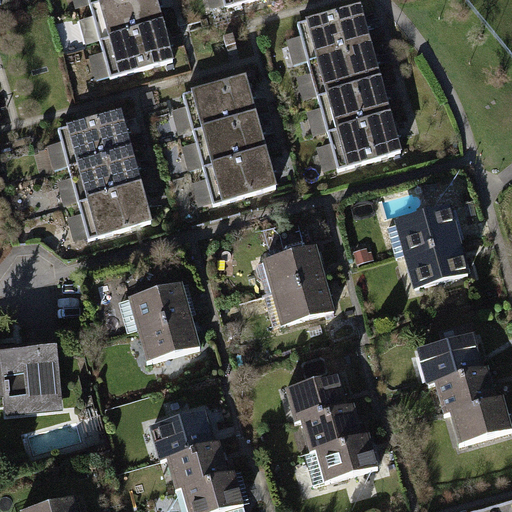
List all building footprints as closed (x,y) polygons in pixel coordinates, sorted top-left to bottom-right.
[(101,0),(88,4),(99,41),(163,22),(156,0),(101,0)] [(361,7),(297,24),(316,96),(381,79),(361,7)] [(99,41),(109,77),(173,59),(163,22),(99,41)] [(245,79),(181,97),(192,132),(255,113),(245,79)] [(316,96),(326,131),(390,114),(381,79),(316,96)] [(192,132),(202,166),(265,148),(255,113),(192,132)] [(326,131),(335,166),(399,148),(390,114),(326,131)] [(120,115),(56,133),(66,167),(130,149),(120,115)] [(202,166),(212,201),(276,182),(265,148),(202,166)] [(66,167),(76,202),(140,183),(130,149),(66,167)] [(76,202),(86,236),(150,218),(140,183),(76,202)] [(452,211),(398,224),(414,290),(468,276),(452,211)] [(316,248),(263,263),(282,329),(334,314),(316,248)] [(182,285),(127,300),(146,366),(200,351),(182,285)] [(473,341),(421,355),(429,387),(435,386),(482,373),(473,341)] [(56,347),(0,353),(0,399),(3,399),(5,418),(64,412),(56,347)] [(435,386),(444,416),(451,414),(498,401),(489,371),(482,373),(435,386)] [(337,378),(285,392),(294,424),(299,422),(346,409),(337,378)] [(451,414),(460,446),(511,431),(511,428),(504,400),(498,401),(451,414)] [(299,422),(308,453),(316,451),(362,438),(353,407),(346,409),(299,422)] [(204,415),(151,429),(160,461),(166,459),(212,447),(204,415)] [(316,451),(324,482),(377,468),(368,436),(362,438),(316,451)] [(166,459),(175,490),(182,488),(229,475),(220,445),(212,447),(166,459)] [(182,488),(188,511),(218,511),(244,505),(235,474),(229,475),(182,488)] [(75,511),(72,500),(29,511),(75,511)] [(511,511),(511,502),(474,511),(511,511)]
